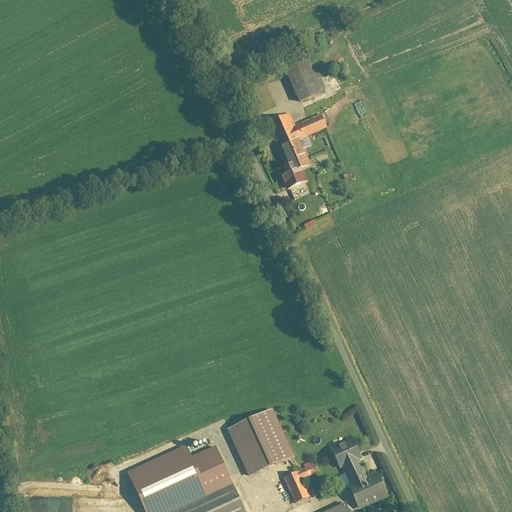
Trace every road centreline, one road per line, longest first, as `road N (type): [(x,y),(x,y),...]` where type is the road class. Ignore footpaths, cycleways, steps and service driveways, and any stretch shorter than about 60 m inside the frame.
road 1 (unclassified): [(178,0),(412,511)]
road 2 (track): [(242,140),(0,213)]
